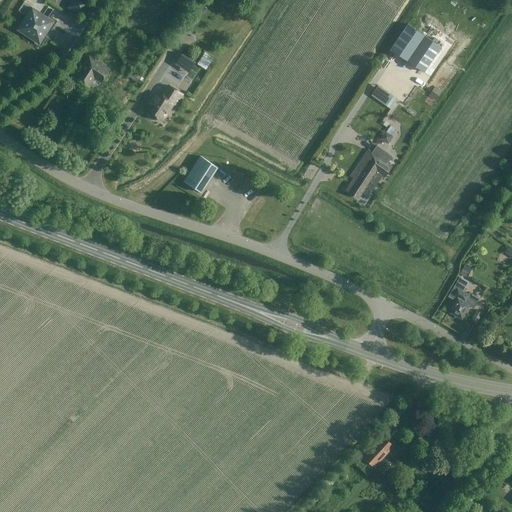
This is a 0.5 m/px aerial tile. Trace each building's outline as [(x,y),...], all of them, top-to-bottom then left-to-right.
[(84,0),(74,0),(71,6),(81,12),(87,2),(84,0)] [(28,17),(20,28),(39,41),(51,22),(39,14),(41,12),(24,1),(18,11),(28,17)] [(408,24),(391,49),(406,60),(407,59),(423,34),(408,24)] [(407,59),(423,70),(441,45),(424,34),(423,34),(407,59)] [(197,64),(206,69),(213,57),(204,52),(197,64)] [(439,52),(432,62),(441,69),(448,59),(441,54),(439,52)] [(180,53),(174,63),(188,72),(195,62),(180,53)] [(110,69),(89,56),(75,77),(88,86),(91,82),(92,83),(94,83),(97,79),(101,82),(110,69)] [(129,77),(141,85),(145,79),(133,71),(129,77)] [(182,94),(169,85),(162,95),(158,92),(152,100),(151,99),(144,109),(150,113),(149,114),(150,115),(155,119),(157,119),(157,117),(162,120),(174,103),(176,104),(182,94)] [(436,101),(443,91),(436,86),(429,96),(436,101)] [(398,112),(396,121),(404,122),(406,114),(398,112)] [(388,143),(397,128),(390,124),(381,139),(388,143)] [(380,158),(385,151),(377,145),(372,152),(380,158)] [(347,189),(358,197),(366,186),(372,190),(378,182),(377,181),(381,175),(385,178),(392,167),(380,158),(372,152),(369,150),(351,175),(354,178),(347,189)] [(200,156),(184,181),(201,192),(217,167),(200,156)] [(467,277),(473,267),(466,263),(460,273),(467,277)] [(468,294),(463,291),(468,281),(460,276),(448,296),(455,300),(449,311),(461,318),(469,305),(473,307),(479,298),(469,292),(468,294)] [(470,320),(476,324),(482,313),(476,309),(470,320)] [(363,456),(356,464),(366,473),(374,466),(389,449),(398,457),(404,450),(393,440),(390,443),(383,436),(364,457),(363,456)]
